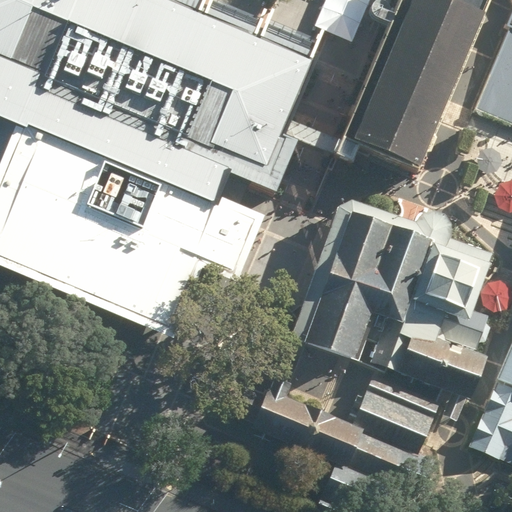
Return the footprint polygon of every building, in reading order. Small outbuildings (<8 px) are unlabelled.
[(0,0),(0,127),(5,129),(227,217),(235,197),(265,209),(289,148),(268,140),(272,130),(275,120),(306,43),(197,0),(0,0)] [(481,0),(390,0),(334,143),(341,145),(348,148),(412,174),(481,0)] [(511,0),(508,0),(511,9),(473,112),(511,127),(511,0)] [(250,226),(227,217),(5,129),(0,143),(0,280),(162,346),(188,281),(223,294),(250,226)] [(364,368),(467,404),(483,359),(473,356),(487,317),(470,311),(490,256),(443,240),(443,232),(437,224),(432,219),(420,217),(411,220),(407,230),(335,205),(286,342),(302,348),(353,366),(369,321),(379,325),(364,368)] [(511,329),(490,384),(495,385),(511,391),(511,329)] [(269,382),(286,389),(302,348),(286,342),(269,382)] [(236,409),(251,415),(243,432),(328,469),(310,508),(318,511),(389,511),(404,479),(417,485),(427,463),(413,457),(433,409),(367,381),(346,430),(280,402),(286,389),(269,382),(265,391),(247,383),(236,409)] [(511,391),(495,385),(469,450),(499,462),(509,438),(511,439),(511,391)]
